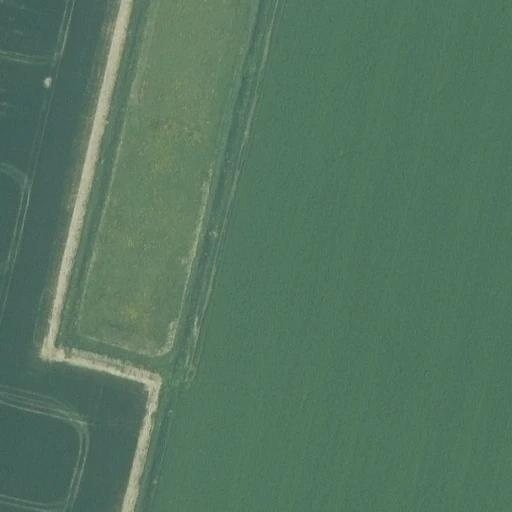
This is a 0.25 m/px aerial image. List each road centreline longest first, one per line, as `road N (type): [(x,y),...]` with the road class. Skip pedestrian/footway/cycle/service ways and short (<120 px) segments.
road 1 (track): [(132,0),(51,352),(185,384),(274,0)]
road 2 (track): [(156,511),(185,384)]
